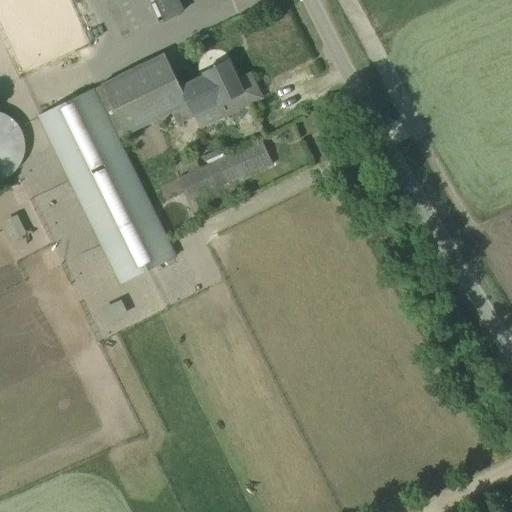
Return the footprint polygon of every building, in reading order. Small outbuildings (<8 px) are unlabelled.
[(105,0),(123,39),(183,12),(177,0),(105,0)] [(164,54),(94,88),(120,139),(171,113),(178,127),(193,119),(195,118),(201,130),(264,98),(251,72),(238,79),(229,61),(203,74),(204,76),(181,87),(164,54)] [(120,139),(94,88),(39,115),(111,269),(119,285),(179,255),(170,238),(120,139)] [(0,180),(2,179),(5,178),(8,177),(10,175),(13,173),(15,171),(17,169),(19,166),(21,164),(22,161),(23,158),(24,155),(25,152),(25,149),(25,146),(25,143),(25,140),(24,137),(23,134),(22,131),(21,129),(19,126),(17,124),(15,121),(13,119),(11,117),(8,116),(5,114),(3,113),(0,112),(0,180)] [(212,164),(179,179),(188,200),(272,162),(262,140),(225,157),(223,149),(209,156),(212,164)]
